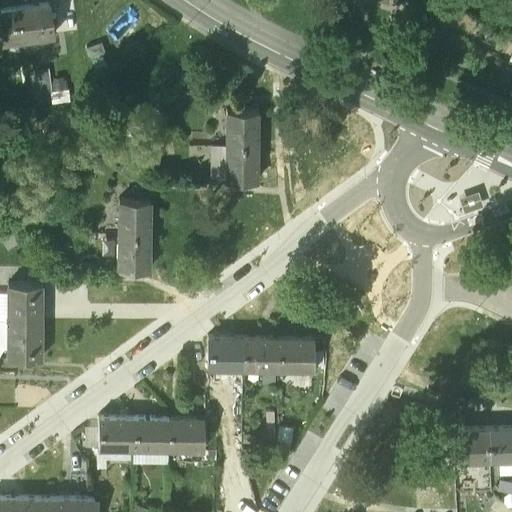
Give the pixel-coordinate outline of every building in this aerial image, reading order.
[(48,3),(13,8),(18,39),(54,34),(51,16),(50,16),(48,3)] [(13,8),(0,9),(0,41),(18,39),(13,8)] [(257,109),(226,109),(225,144),(257,145),(257,109)] [(257,145),(225,144),(225,179),(256,180),(257,145)] [(149,198),(118,198),(117,233),(149,234),(149,198)] [(149,234),(117,233),(117,269),(148,269),(149,234)] [(41,282),(7,283),(7,320),(41,320),(41,282)] [(41,320),(7,320),(6,358),(41,358),(41,320)] [(242,336),(207,336),(207,367),(242,367),(242,336)] [(277,336),(242,336),(242,367),(277,368),(277,336)] [(312,337),(277,336),(277,368),(312,368),(312,337)] [(133,416),(98,416),(97,448),(133,448),(133,416)] [(168,417),(133,416),(133,448),(167,448),(168,417)] [(203,417),(168,417),(167,448),(203,448),(203,417)] [(511,425),(487,427),(489,458),(511,457),(511,425)] [(487,427),(452,428),(453,459),(489,458),(487,427)] [(23,511),(23,497),(0,496),(0,511),(23,511)] [(58,511),(58,497),(23,497),(23,511),(58,511)] [(93,511),(93,497),(58,497),(58,511),(93,511)]
